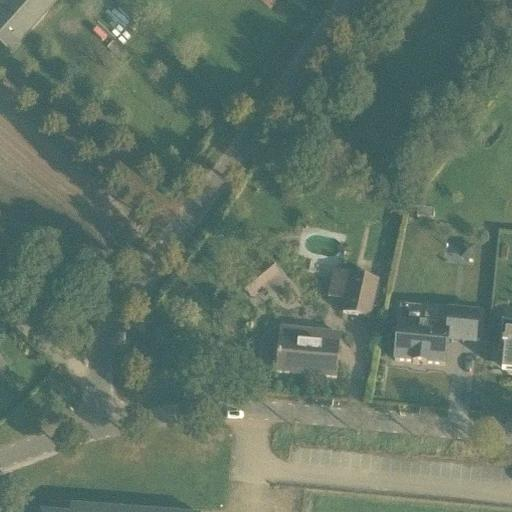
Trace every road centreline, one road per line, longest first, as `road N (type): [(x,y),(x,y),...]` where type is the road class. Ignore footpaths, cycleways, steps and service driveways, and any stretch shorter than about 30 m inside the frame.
road 1 (unclassified): [(100,431),(97,364),(128,298),(347,0)]
road 2 (unclassified): [(511,436),(229,411),(100,431)]
